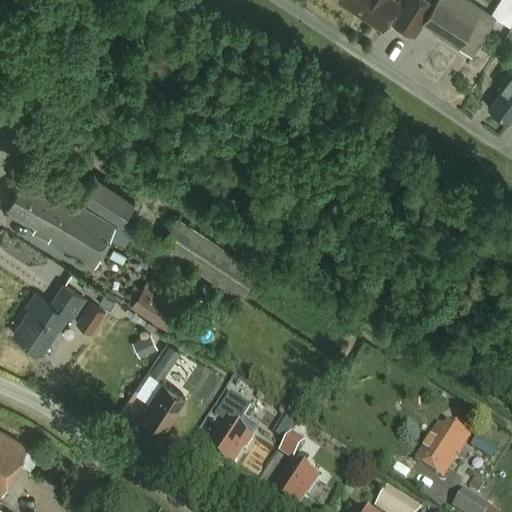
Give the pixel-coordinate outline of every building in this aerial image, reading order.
[(339,0),(339,1),(382,29),(389,18),(417,36),(424,26),(474,58),(499,19),(470,0),(435,0),(435,1),(434,0),(339,0)] [(510,26),(511,23),(511,0),(500,0),(492,13),(500,19),(510,26)] [(511,65),(499,85),(503,88),(490,108),(508,119),(511,112),(511,65)] [(119,220),(133,198),(94,172),(80,194),(119,220)] [(43,188),(23,178),(8,208),(36,225),(33,232),(93,266),(95,267),(110,237),(116,225),(67,195),(45,182),(43,188)] [(239,297),(257,268),(177,217),(158,246),(239,297)] [(71,320),(85,299),(61,283),(48,304),(33,294),(24,307),(28,310),(11,335),(39,353),(64,315),(71,320)] [(166,329),(179,307),(143,284),(129,306),(166,329)] [(110,308),(113,301),(102,295),(99,302),(110,308)] [(109,313),(89,301),(76,322),(106,341),(121,317),(110,310),(109,313)] [(158,349),(152,335),(141,341),(148,355),(158,349)] [(161,380),(180,352),(169,345),(150,373),(161,380)] [(160,384),(140,414),(162,429),(182,399),(160,384)] [(224,426),(204,456),(227,471),(240,451),(243,453),(250,443),(233,432),(247,408),(226,395),(211,418),(224,426)] [(441,480),(469,436),(447,421),(443,428),(437,424),(413,462),(441,480)] [(0,493),(2,495),(29,447),(0,430),(0,493)] [(290,464),(303,444),(289,435),(277,455),(290,464)] [(291,466),(269,499),(289,511),(292,511),(303,495),(306,497),(315,483),(299,472),(307,462),(299,457),(292,467),(291,466)] [(377,511),(420,511),(387,490),(374,509),(377,511)] [(489,511),(490,510),(463,492),(451,509),(456,511),(489,511)]
